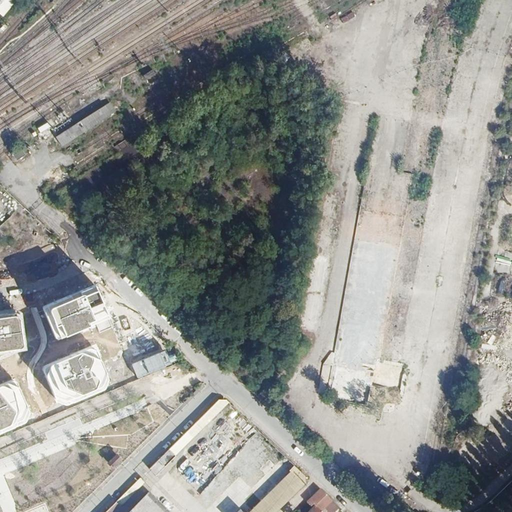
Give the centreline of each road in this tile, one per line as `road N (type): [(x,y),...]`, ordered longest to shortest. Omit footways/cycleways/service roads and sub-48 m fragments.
road 1 (residential): [(225,379),(5,174)]
road 2 (residential): [(91,511),(225,379)]
road 3 (residential): [(323,472),(225,379)]
